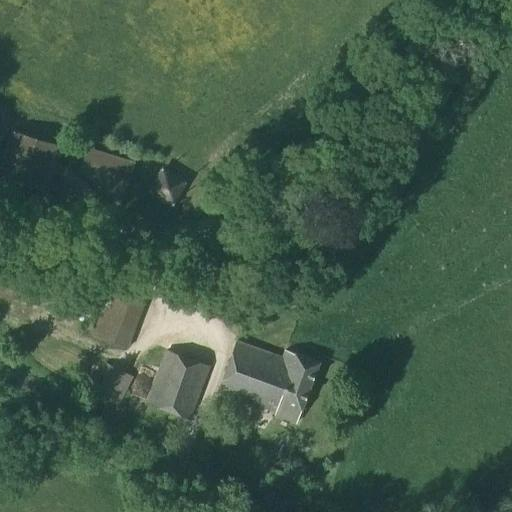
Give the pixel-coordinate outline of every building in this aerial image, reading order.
[(0,178),(48,192),(61,145),(11,131),(0,167),(0,178)] [(130,178),(134,162),(86,147),(81,164),(130,178)] [(161,167),(147,192),(174,207),(188,181),(161,167)] [(0,302),(36,311),(41,288),(5,280),(0,300),(0,302)] [(128,348),(146,299),(111,286),(92,335),(128,348)] [(281,358),(236,341),(218,391),(275,412),(274,415),(297,423),(319,363),(284,350),(281,358)] [(190,418),(209,368),(166,352),(148,402),(190,418)] [(119,407),(133,377),(110,366),(95,395),(119,407)]
